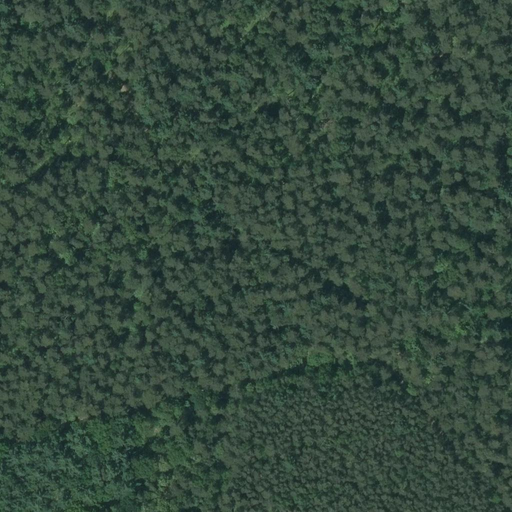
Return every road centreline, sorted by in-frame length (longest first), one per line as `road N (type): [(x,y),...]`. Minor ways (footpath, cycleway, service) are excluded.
road 1 (track): [(319,361),(0,443)]
road 2 (track): [(319,361),(361,356),(387,365),(502,511)]
